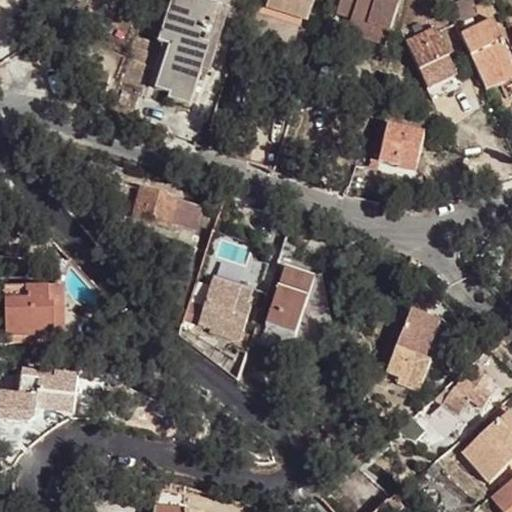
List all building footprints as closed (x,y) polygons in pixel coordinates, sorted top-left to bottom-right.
[(223,10),(194,0),(172,0),(170,7),(219,24),(223,10)] [(313,6),(293,0),(267,0),(265,7),(308,21),(313,6)] [(400,0),(341,0),(336,15),(352,19),(390,32),(400,0)] [(477,19),(468,0),(449,9),(457,27),(477,19)] [(498,5),(495,0),(479,0),(485,12),(498,5)] [(203,73),(219,24),(170,7),(158,43),(169,47),(155,90),(170,95),(168,100),(190,108),(203,73)] [(209,75),(230,12),(223,10),(219,24),(203,73),(209,75)] [(390,32),(352,19),(347,34),(386,46),(390,32)] [(511,78),(511,62),(492,20),(461,35),(487,91),(506,82),(511,78)] [(452,64),(436,31),(407,44),(429,89),(444,82),(457,76),(452,64)] [(83,85),(107,92),(111,77),(87,71),(83,85)] [(449,93),(444,82),(429,89),(434,100),(449,93)] [(425,136),(388,127),(380,161),(379,163),(398,168),(400,160),(418,165),(425,136)] [(380,161),(371,159),(369,168),(377,170),(379,163),(380,161)] [(418,165),(400,160),(398,168),(398,170),(416,175),(418,165)] [(203,208),(141,189),(133,217),(173,230),(174,226),(195,232),(203,208)] [(511,295),(511,266),(510,266),(503,293),(511,295)] [(316,279),(285,269),(266,326),(296,336),(316,279)] [(253,290),(241,286),(238,291),(213,282),(204,306),(198,324),(211,328),(210,331),(241,342),(252,307),(247,306),(253,290)] [(46,289),(6,290),(8,338),(54,337),(53,307),(48,307),(48,290),(46,289)] [(64,337),(63,289),(48,290),(48,307),(53,307),(54,337),(64,337)] [(298,347),(355,367),(317,291),(298,347)] [(184,319),(198,324),(204,306),(190,301),(184,319)] [(441,324),(412,313),(387,374),(400,379),(397,385),(419,394),(426,376),(431,363),(425,361),(440,327),(441,324)] [(452,332),(440,327),(425,361),(431,363),(426,376),(433,380),(452,332)] [(37,410),(73,415),(77,379),(23,373),(19,399),(18,408),(16,423),(35,425),(37,410)] [(498,389),(477,375),(471,384),(460,376),(433,401),(442,407),(434,417),(449,427),(456,417),(468,400),(482,410),(498,389)] [(0,406),(18,408),(19,399),(0,396),(0,406)] [(511,463),(511,416),(509,414),(503,409),(490,420),(495,426),(463,454),(490,484),(511,463)] [(467,425),(456,417),(449,427),(460,435),(467,425)] [(414,433),(407,425),(399,432),(406,440),(414,433)] [(511,511),(511,485),(495,499),(505,511),(511,511)] [(403,511),(404,511),(396,498),(388,505),(394,511),(403,511)]
